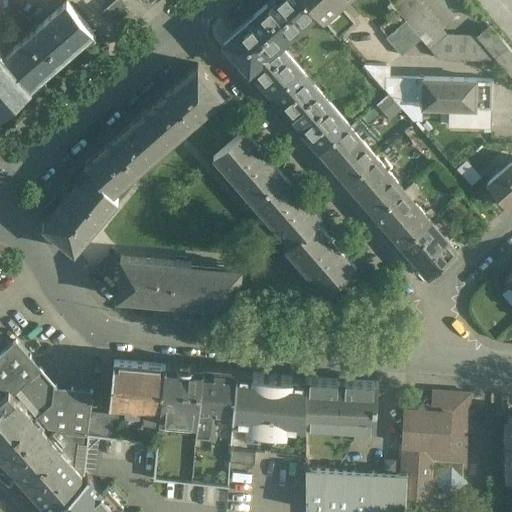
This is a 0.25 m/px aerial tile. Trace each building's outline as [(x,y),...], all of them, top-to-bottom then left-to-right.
[(113,0),(93,0),(102,10),(113,0)] [(113,0),(102,10),(102,11),(110,19),(126,4),(122,0),(113,0)] [(309,0),(270,0),(225,40),(249,68),(250,67),(320,148),(348,123),(278,43),(317,10),(318,9),(309,0)] [(309,0),(318,9),(317,10),(323,17),(339,3),(341,0),(309,0)] [(447,37),(416,0),(391,0),(390,1),(405,20),(422,39),(439,58),(497,60),(498,60),(479,38),(447,37)] [(67,1),(39,25),(39,24),(30,32),(31,32),(5,55),(4,56),(31,86),(93,31),(67,1)] [(354,20),(339,3),(323,17),(338,34),(354,20)] [(405,20),(386,36),(403,56),(422,39),(405,20)] [(511,51),(491,27),(479,38),(498,60),(511,75),(511,51)] [(0,51),(0,50),(0,113),(0,114),(31,87),(31,86),(4,56),(5,55),(1,50),(0,51)] [(198,64),(85,162),(90,168),(44,224),(75,250),(118,198),(112,191),(120,185),(224,94),(198,64)] [(419,77),(375,75),(375,76),(393,97),(423,98),(423,85),(419,84),(419,77)] [(492,80),(419,77),(419,84),(423,85),(423,98),(423,106),(453,107),(453,125),(491,126),(492,80)] [(375,155),(348,123),(320,148),(348,180),(375,155)] [(355,266),(318,221),(322,217),(244,129),(214,156),(291,244),(286,248),(325,293),(355,266)] [(403,187),(375,155),(348,180),(375,212),(403,187)] [(511,203),(511,161),(488,182),(509,206),(511,203)] [(430,219),(403,187),(375,212),(402,244),(430,219)] [(458,251),(430,219),(402,244),(430,276),(458,251)] [(241,266),(121,256),(118,295),(158,299),(198,302),(237,306),(241,266)] [(90,409),(92,388),(57,385),(16,338),(0,352),(0,450),(49,508),(81,479),(90,409)] [(166,364),(114,359),(110,403),(126,405),(126,410),(140,412),(140,406),(147,407),(145,426),(160,427),(161,411),(166,364)] [(202,367),(166,363),(166,364),(161,411),(197,415),(202,367)] [(236,370),(202,367),(197,415),(196,431),(212,433),(214,419),(210,413),(213,410),(232,412),(236,370)] [(305,378),(236,370),(232,419),(247,420),(247,427),(261,428),(261,429),(272,430),(273,430),(287,431),(287,425),(306,427),(306,423),(305,378)] [(378,382),(305,378),(306,423),(375,427),(378,382)] [(442,391),(432,390),(431,408),(428,408),(428,407),(427,407),(422,402),(416,407),(416,406),(415,407),(404,406),(400,463),(400,473),(407,474),(406,497),(410,498),(427,499),(429,477),(434,477),(437,477),(437,463),(463,465),(465,465),(470,392),(461,392),(442,391)] [(156,476),(159,441),(111,435),(114,412),(90,409),(81,479),(49,508),(53,511),(158,511),(174,498),(217,503),(216,511),(224,511),(226,511),(229,485),(156,476)] [(410,498),(406,497),(407,474),(400,473),(400,463),(310,457),(307,497),(409,503),(410,498)] [(463,465),(437,463),(437,477),(434,477),(450,495),(466,481),(463,477),(463,465)] [(409,511),(409,503),(307,497),(306,507),(324,507),(323,511),(409,511)]
